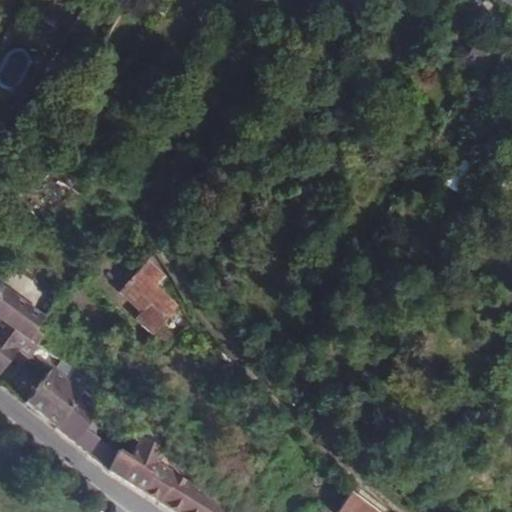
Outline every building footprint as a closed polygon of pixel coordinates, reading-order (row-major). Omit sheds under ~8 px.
[(397,0),(380,28),(385,32),(395,17),(402,21),(415,0),(397,0)] [(464,63),(478,72),(492,50),(478,41),(464,63)] [(131,274),(120,286),(146,313),(136,324),(147,335),(169,311),(131,274)] [(0,369),(19,347),(25,352),(32,344),(26,339),(40,322),(0,288),(0,369)] [(18,363),(0,384),(14,396),(31,374),(18,363)] [(36,414),(53,428),(78,392),(88,380),(73,368),(62,384),(49,373),(23,403),(36,414)] [(78,392),(53,428),(70,442),(103,469),(113,455),(86,432),(97,406),(78,392)] [(120,452),(108,472),(170,509),(174,511),(217,511),(220,508),(188,486),(187,489),(154,467),(162,455),(141,439),(126,462),(120,452)] [(375,511),(352,491),(342,503),(352,511),(375,511)]
